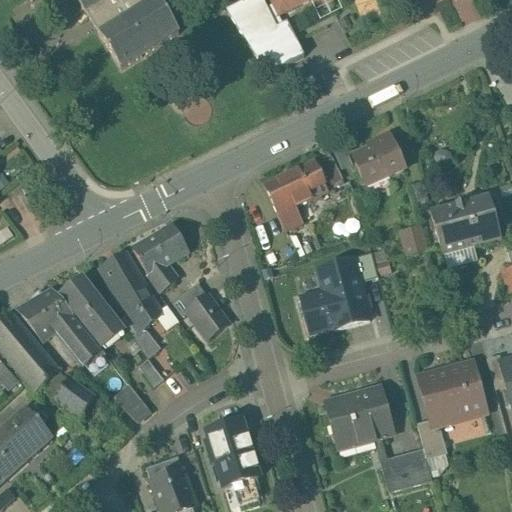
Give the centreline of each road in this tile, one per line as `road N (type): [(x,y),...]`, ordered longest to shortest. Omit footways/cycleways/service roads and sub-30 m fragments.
road 1 (primary): [(207,175),(511,27)]
road 2 (residential): [(268,378),(511,316)]
road 3 (residential): [(268,378),(189,405),(64,511)]
road 4 (residential): [(268,378),(207,175)]
road 5 (residential): [(0,97),(96,228)]
road 6 (residential): [(305,511),(268,378)]
road 7 (primary): [(96,228),(207,175)]
